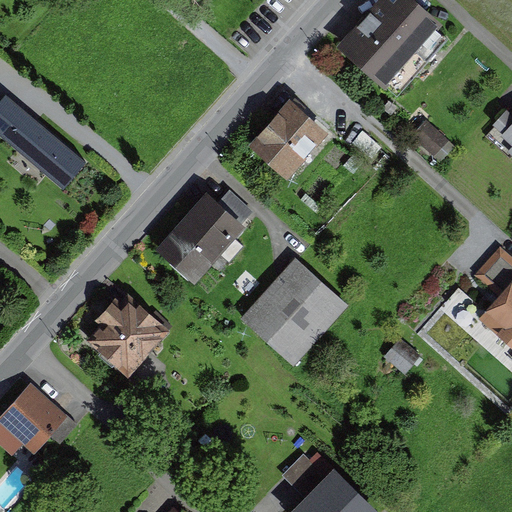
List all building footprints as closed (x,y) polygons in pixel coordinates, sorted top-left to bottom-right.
[(448,19),(425,0),(379,0),(343,42),(392,84),(448,19)] [(93,162),(10,92),(0,104),(0,130),(69,189),(93,162)] [(336,131),(296,95),(254,142),(294,178),(336,131)] [(253,224),(212,188),(161,246),(202,281),(253,224)] [(511,251),(505,245),(481,274),(505,295),(484,319),(511,342),(511,251)] [(355,303),(301,255),(247,317),(300,364),(355,303)] [(128,300),(121,294),(100,317),(106,322),(93,337),(134,374),(175,329),(135,292),(128,300)] [(73,415),(36,381),(2,417),(6,420),(0,426),(0,438),(18,455),(29,443),(39,452),(73,415)] [(341,464),(331,475),(308,453),(287,474),(298,485),(309,496),(293,511),(388,511),(389,511),(341,464)]
